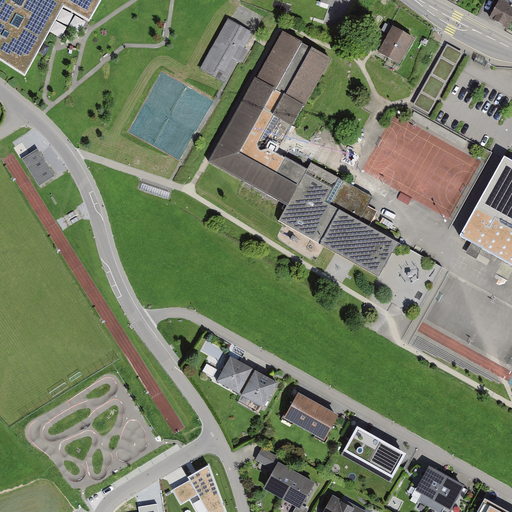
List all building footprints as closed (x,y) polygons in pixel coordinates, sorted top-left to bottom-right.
[(90,21),(101,0),(0,0),(0,55),(25,74),(56,18),(62,6),(90,21)] [(314,8),(338,22),(349,0),(316,0),(318,1),(314,8)] [(497,22),(511,30),(511,0),(505,0),(505,2),(507,3),(497,22)] [(201,70),(225,83),(237,60),(243,63),(249,50),(248,50),(246,48),(254,33),(228,19),(201,70)] [(401,64),(415,38),(392,26),(378,53),(401,64)] [(290,126),(328,58),(281,32),(208,163),(286,206),(306,171),(257,144),(272,116),(290,126)] [(430,114),(463,55),(448,46),(414,106),(430,114)] [(25,160),(41,188),(57,178),(40,151),(25,160)] [(511,263),(511,156),(503,152),(461,235),(472,241),(468,249),(472,251),(475,245),(511,263)] [(341,182),(309,164),(306,171),(286,206),(277,222),(319,245),(338,210),(328,205),(341,182)] [(338,210),(368,227),(376,213),(366,207),(371,198),(341,182),(328,205),(338,210)] [(338,210),(319,245),(378,278),(397,245),(397,243),(368,227),(338,210)] [(440,269),(397,245),(378,278),(369,294),(413,318),(440,269)] [(253,368),(231,355),(217,380),(239,392),(253,368)] [(277,382),(255,369),(241,394),(264,406),(277,382)] [(305,427),(319,401),(299,390),(284,415),(305,427)] [(326,438),(340,412),(319,401),(305,427),(326,438)] [(406,451),(357,424),(344,449),(393,476),(398,466),(406,451)] [(259,452),(256,458),(272,467),(279,455),(263,446),(259,452)] [(282,497),(297,471),(278,460),(263,486),(282,497)] [(446,474),(429,465),(415,489),(433,499),(446,474)] [(182,485),(173,490),(181,504),(198,495),(208,511),(225,511),(208,466),(189,478),(190,481),(182,485)] [(316,482),(297,471),(282,497),(297,506),(301,509),(303,505),(316,482)] [(464,484),(446,474),(433,499),(451,508),(464,484)] [(367,511),(333,494),(323,511),(367,511)] [(506,511),(507,511),(483,498),(475,511),(506,511)]
